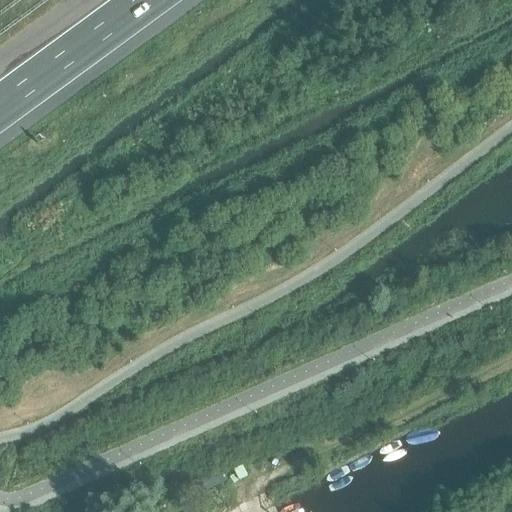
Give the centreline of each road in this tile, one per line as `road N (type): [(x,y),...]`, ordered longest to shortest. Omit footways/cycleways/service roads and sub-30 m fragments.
road 1 (track): [(511,358),(265,484)]
road 2 (motorway): [(0,107),(147,0)]
